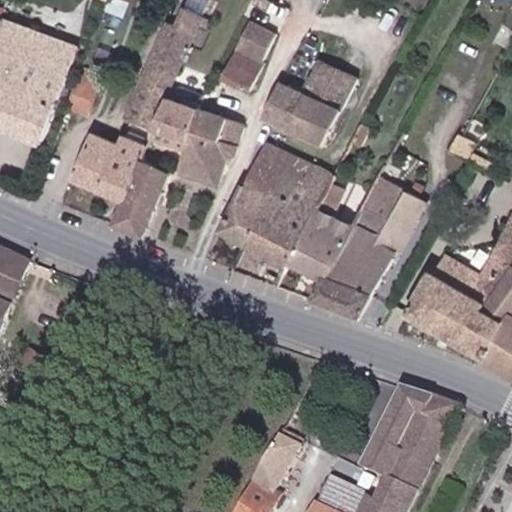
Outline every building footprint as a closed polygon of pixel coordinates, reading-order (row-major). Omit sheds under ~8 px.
[(170,23),(149,67),(175,79),(204,16),(185,7),(177,25),(170,23)] [(80,48),(3,19),(0,26),(0,124),(44,143),(80,48)] [(277,32),(255,20),(226,77),(250,91),(265,64),(261,62),(277,32)] [(283,84),(265,118),(326,144),(360,77),(323,60),(305,94),(283,84)] [(106,76),(84,66),(68,106),(89,115),(106,76)] [(149,67),(127,116),(132,119),(156,129),(163,111),(175,79),(149,67)] [(159,129),(189,141),(203,109),(171,97),(159,129)] [(189,141),(180,171),(220,184),(227,160),(235,156),(245,125),(228,117),(203,109),(189,141)] [(75,179),(102,191),(121,145),(95,134),(75,179)] [(121,145),(102,191),(117,197),(126,200),(130,199),(144,159),(148,145),(125,136),(121,145)] [(455,155),(471,161),(478,141),(462,136),(455,155)] [(222,232),(249,245),(272,200),(297,211),(319,166),(271,143),(222,232)] [(123,206),(115,225),(146,237),(172,173),(144,159),(130,199),(126,200),(123,206)] [(292,261),(320,208),(339,173),(319,166),(297,211),(272,200),(249,245),(290,265),(292,261)] [(314,300),(362,317),(427,201),(381,176),(355,226),(329,277),(325,276),(324,279),(314,300)] [(114,203),(123,206),(126,200),(117,197),(114,203)] [(329,277),(355,226),(320,208),(292,261),(324,279),(325,276),(329,277)] [(410,314),(486,357),(506,321),(486,308),(511,269),(511,219),(483,273),(447,253),(436,275),(432,273),(410,314)] [(33,260),(0,245),(0,338),(33,260)] [(506,321),(486,357),(511,372),(511,269),(486,308),(506,321)] [(437,398),(406,388),(365,468),(387,479),(389,477),(393,478),(406,452),(402,449),(420,413),(428,416),(437,398)] [(409,511),(418,496),(462,406),(437,398),(428,416),(420,413),(402,449),(406,452),(393,478),(389,477),(387,479),(377,499),(368,496),(360,511),(409,511)] [(302,447),(282,435),(238,511),(273,511),(283,495),(277,492),(302,447)]
